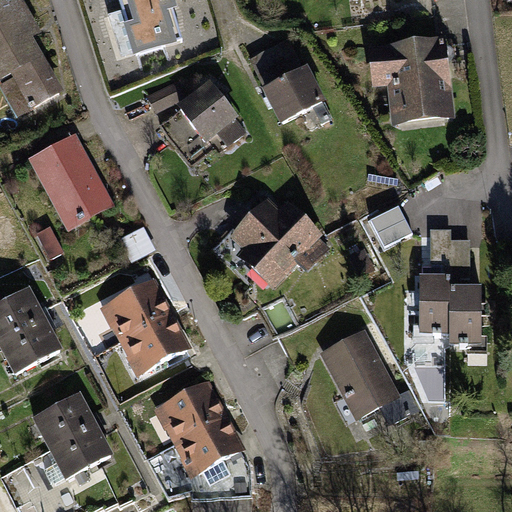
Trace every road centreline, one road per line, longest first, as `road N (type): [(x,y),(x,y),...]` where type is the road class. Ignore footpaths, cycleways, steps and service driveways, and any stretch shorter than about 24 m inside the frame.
road 1 (residential): [(70,0),(276,511)]
road 2 (residential): [(479,0),(510,230)]
